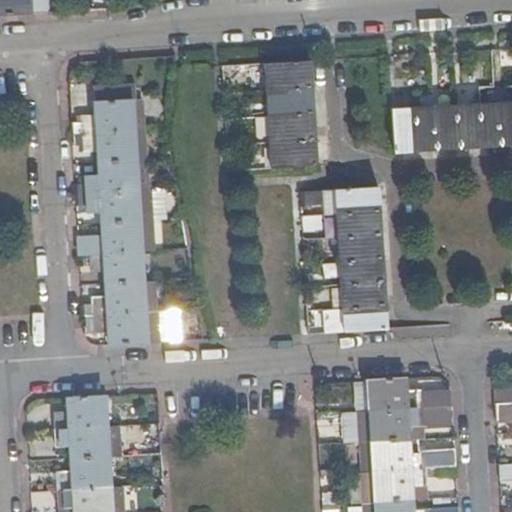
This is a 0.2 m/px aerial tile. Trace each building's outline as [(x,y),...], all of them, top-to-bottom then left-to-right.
[(0,0),(0,11),(46,9),(45,0),(0,0)] [(265,60),(267,88),(268,115),(271,164),(317,163),(312,57),(265,60)] [(135,83),(96,86),(97,116),(79,117),(79,121),(73,121),(74,142),(82,142),(83,150),(100,150),(101,174),(76,175),(77,203),(88,202),(89,212),(104,211),(106,241),(80,242),(81,253),(91,253),(91,263),(108,262),(110,300),(84,302),(85,323),(112,322),(113,341),(162,339),(157,276),(145,277),(144,249),(151,248),(145,158),(137,158),(135,128),(143,128),(141,97),(136,97),(135,83)] [(268,115),(267,88),(258,88),(259,115),(268,115)] [(511,97),(393,104),(396,147),(511,140),(511,97)] [(388,324),(380,184),(336,186),(344,326),(388,324)] [(407,395),(406,374),(371,376),(375,437),(363,438),(367,511),(460,511),(459,496),(414,499),(412,477),(427,475),(427,464),(458,464),(457,446),(420,448),(420,435),(410,435),(408,417),(424,416),(424,406),(452,403),(451,392),(407,395)] [(106,392),(70,394),(71,414),(56,414),(57,436),(73,436),(75,474),(60,475),(60,497),(76,496),(77,511),(131,511),(129,482),(111,483),(109,453),(125,452),(123,424),(108,424),(106,392)] [(511,511),(511,398),(498,400),(498,411),(511,410),(511,459),(501,460),(502,471),(511,470),(511,511)] [(340,443),(360,442),(360,413),(339,413),(340,443)]
